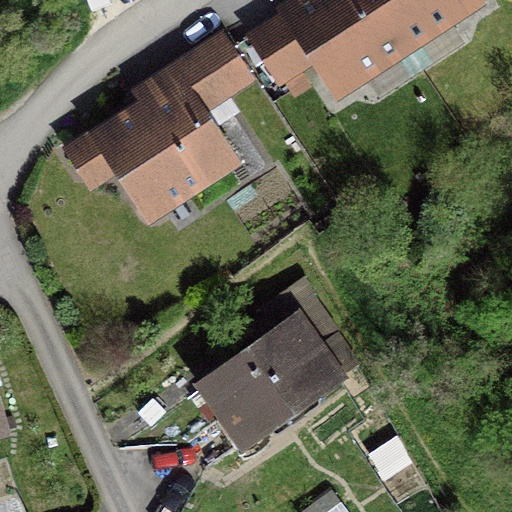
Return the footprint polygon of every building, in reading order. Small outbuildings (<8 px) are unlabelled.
[(373,0),(311,0),(257,30),(282,75),(319,55),(336,84),(403,47),(373,0)] [(373,0),(403,47),(470,4),(467,0),(373,0)] [(226,42),(67,135),(88,171),(118,154),(152,211),(222,170),(187,110),(246,76),(226,42)] [(300,318),(189,394),(236,462),(347,386),(300,318)] [(0,400),(0,442),(11,439),(0,400)]
